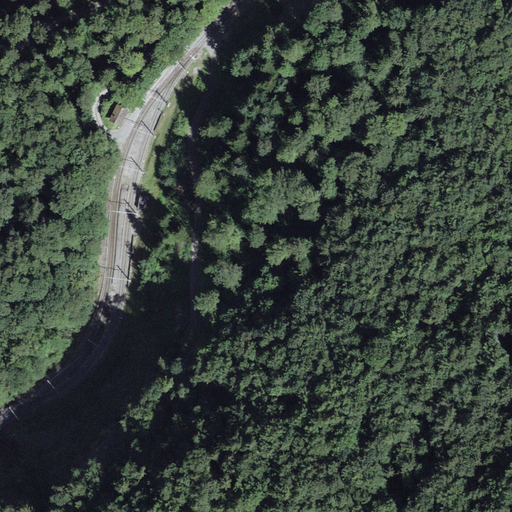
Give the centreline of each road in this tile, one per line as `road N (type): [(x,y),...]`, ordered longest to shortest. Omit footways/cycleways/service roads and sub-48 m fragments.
road 1 (track): [(54,511),(170,371),(195,315),(200,197),(191,143),(211,54),(199,45),(187,52),(143,99),(123,138),(95,117),(98,99),(137,73),(179,0)]
road 2 (track): [(111,0),(41,30),(0,68)]
